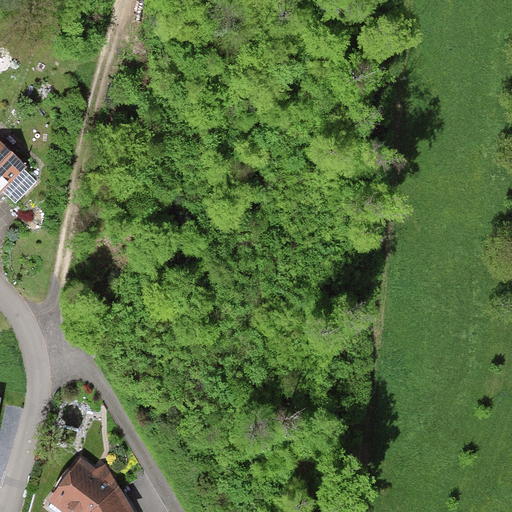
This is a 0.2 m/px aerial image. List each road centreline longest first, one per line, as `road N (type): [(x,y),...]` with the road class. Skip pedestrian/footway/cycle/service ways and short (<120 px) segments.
road 1 (track): [(402,0),(347,511)]
road 2 (track): [(42,347),(97,93),(128,0)]
road 3 (residential): [(5,511),(42,347)]
